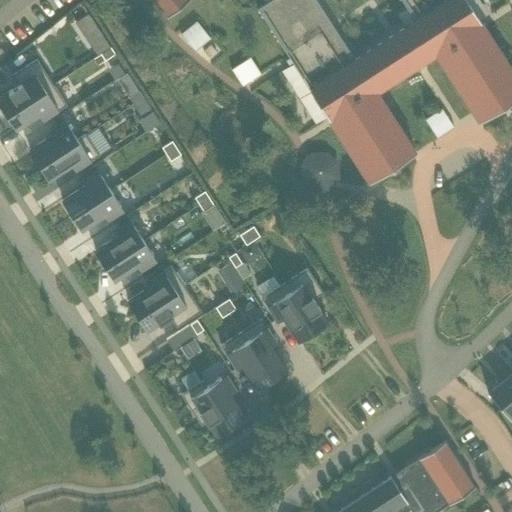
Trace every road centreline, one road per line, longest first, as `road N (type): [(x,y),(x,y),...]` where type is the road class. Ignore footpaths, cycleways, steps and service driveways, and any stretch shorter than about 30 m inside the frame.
road 1 (residential): [(198,511),(0,210)]
road 2 (residential): [(511,159),(430,307),(425,332),(437,381)]
road 3 (residential): [(437,381),(267,511)]
